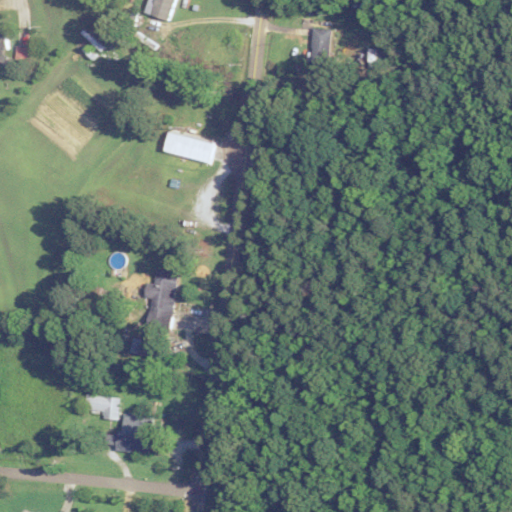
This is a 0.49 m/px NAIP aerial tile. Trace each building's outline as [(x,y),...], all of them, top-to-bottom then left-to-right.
[(171,20),(176,0),(149,0),(146,13),(171,20)] [(313,63),(331,63),(331,29),(313,29),(313,63)] [(8,31),(0,30),(0,49),(8,50),(8,31)] [(211,163),(216,140),(168,130),(163,153),(211,163)] [(178,271),(156,269),(155,282),(147,281),(145,296),(151,296),(148,327),(171,330),(178,271)] [(104,411),(104,418),(120,420),(122,397),(87,394),(86,410),(104,411)] [(155,417),(124,413),(121,436),(117,436),(115,450),(150,454),(155,417)]
